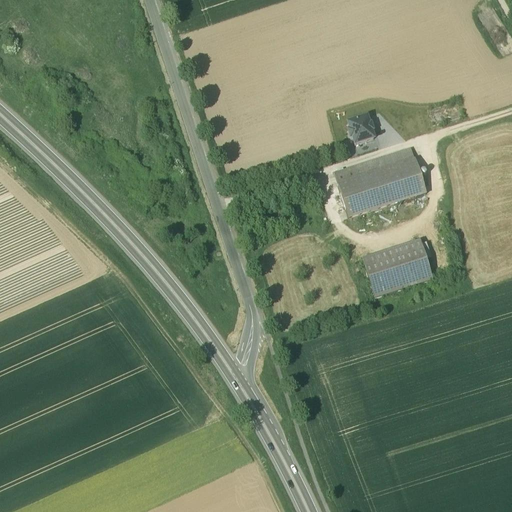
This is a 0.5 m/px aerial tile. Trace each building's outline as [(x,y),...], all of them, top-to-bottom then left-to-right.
[(366,119),(347,125),(349,133),(348,133),(350,141),(352,140),(354,147),(373,141),(371,134),(372,133),(370,126),(369,127),(366,119)] [(410,151),(333,175),(337,187),(414,162),(410,151)] [(414,162),(337,187),(345,212),(422,187),(414,162)] [(422,187),(345,212),(348,221),(425,196),(422,187)] [(419,243),(361,262),(374,300),(432,282),(419,243)]
